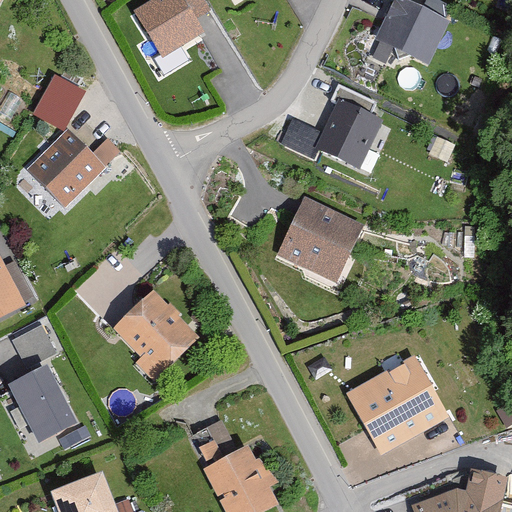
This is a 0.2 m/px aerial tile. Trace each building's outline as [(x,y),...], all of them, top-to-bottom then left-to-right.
[(203,37),(180,0),(159,0),(134,15),(162,62),(203,37)] [(400,0),(395,0),(375,44),(430,70),(451,24),(400,0)] [(70,128),(88,86),(53,72),(35,114),(70,128)] [(384,124),(339,103),(315,153),(361,174),(384,124)] [(92,157),(66,132),(27,172),(66,211),(106,170),(103,169),(92,157)] [(107,142),(92,157),(103,169),(119,153),(107,142)] [(364,230),(305,201),(278,257),(337,285),(364,230)] [(0,261),(0,324),(26,311),(0,261)] [(109,314),(149,363),(183,336),(143,287),(109,314)] [(13,331),(19,359),(56,351),(51,323),(13,331)] [(449,422),(414,359),(346,397),(381,460),(449,422)] [(40,448),(76,430),(45,369),(9,388),(40,448)] [(506,423),(511,420),(511,399),(498,407),(506,423)] [(224,417),(209,424),(215,439),(205,443),(212,459),(238,448),(224,417)] [(247,451),(205,473),(224,511),(271,511),(279,508),(270,489),(279,484),(266,459),(254,465),(247,451)] [(465,494),(458,492),(412,509),(413,511),(502,511),(510,482),(470,473),(465,494)] [(52,498),(57,511),(115,511),(103,479),(52,498)]
